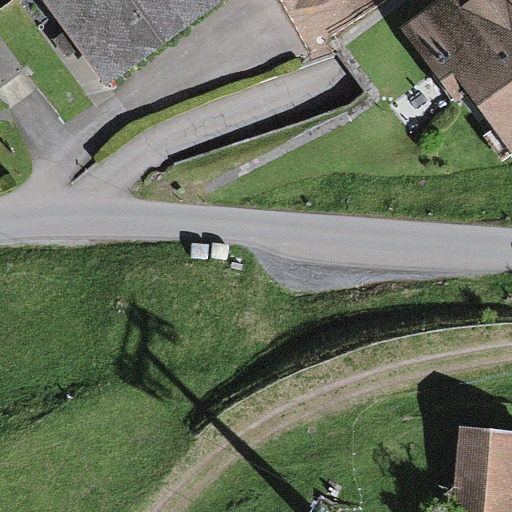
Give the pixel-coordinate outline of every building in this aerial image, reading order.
[(120,0),(38,0),(100,88),(155,49),(120,0)] [(203,0),(120,0),(155,49),(211,11),(203,0)] [(511,0),(464,0),(413,41),(511,165),(511,0)] [(3,17),(0,18),(0,82),(26,72),(3,17)] [(511,511),(511,442),(456,436),(447,511),(511,511)]
